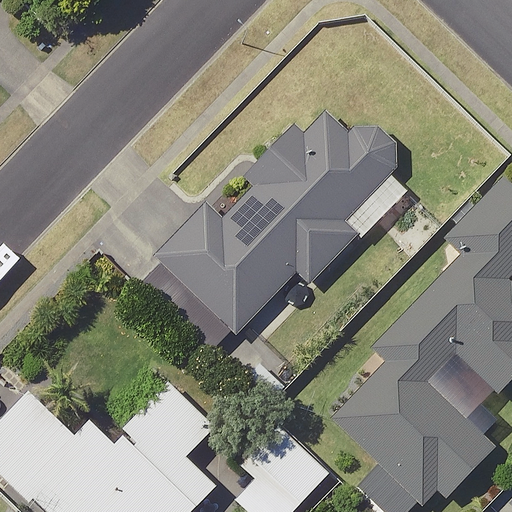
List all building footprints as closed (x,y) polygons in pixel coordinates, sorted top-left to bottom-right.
[(364,125),(346,143),(317,115),(273,161),(250,185),(257,192),(224,226),(208,210),(157,263),(235,338),(296,274),(311,288),(355,242),(341,229),(382,186),(404,163),(364,125)] [(511,279),(511,198),(505,191),(450,245),(469,264),(376,355),(390,369),(334,424),(378,469),(354,493),(371,511),(415,511),(438,489),(452,503),(496,459),(465,428),(511,382),(511,288),(507,284),(511,279)] [(287,392),(259,370),(241,392),(270,415),(287,392)] [(218,436),(169,392),(114,452),(92,433),(79,447),(30,403),(0,436),(0,477),(38,511),(205,511),(219,497),(188,469),(218,436)] [(308,511),(332,486),(279,436),(245,472),(258,484),(236,508),(240,511),(308,511)]
